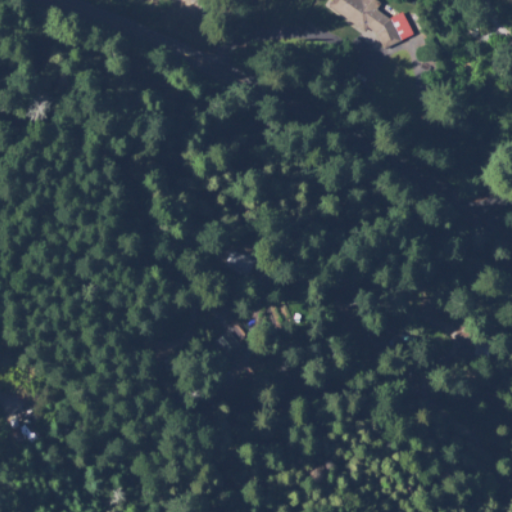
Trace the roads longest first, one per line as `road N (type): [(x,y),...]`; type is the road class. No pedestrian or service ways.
road 1 (primary): [(49,0),(169,47),(362,140),(511,231)]
road 2 (residential): [(391,158),(425,68),(511,31)]
